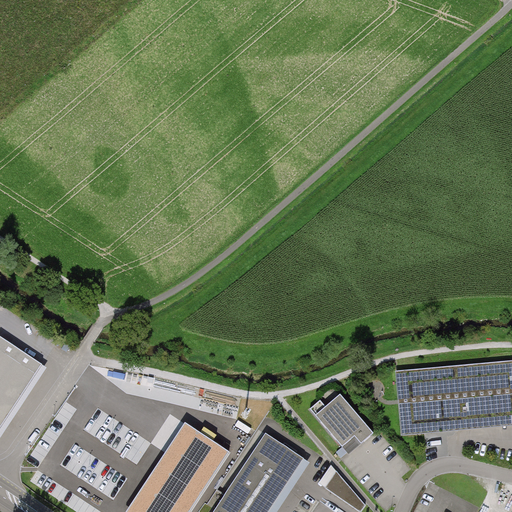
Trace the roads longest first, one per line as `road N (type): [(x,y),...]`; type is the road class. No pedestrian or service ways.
road 1 (track): [(109,317),(146,306),(220,257),(511,4)]
road 2 (residential): [(0,481),(85,358)]
road 3 (residential): [(402,511),(412,488),(439,467),(511,478)]
